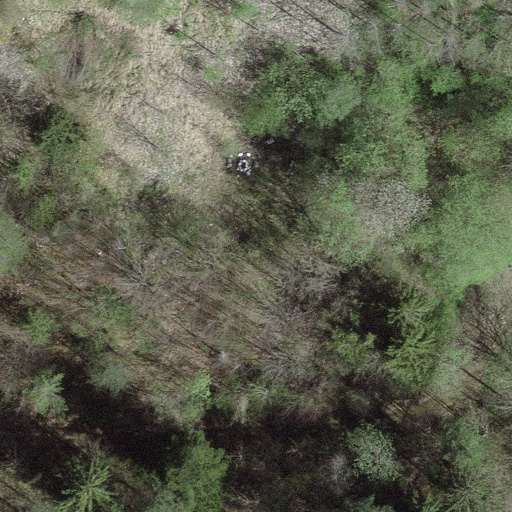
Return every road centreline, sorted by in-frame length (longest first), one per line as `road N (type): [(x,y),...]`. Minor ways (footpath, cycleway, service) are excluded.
road 1 (track): [(0,434),(256,429),(399,413),(467,393),(511,341)]
road 2 (track): [(511,287),(481,260),(293,198),(275,162),(286,140),(312,122),(511,84)]
